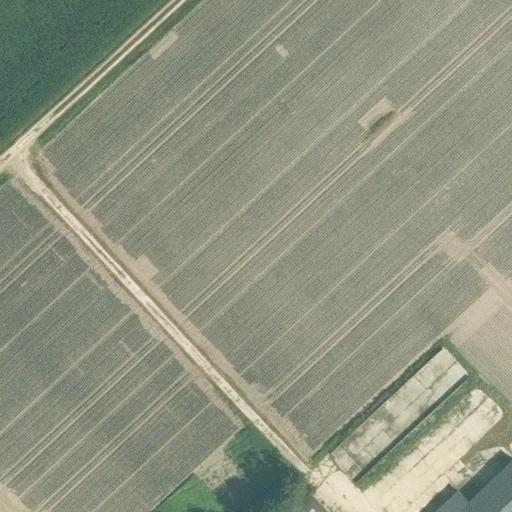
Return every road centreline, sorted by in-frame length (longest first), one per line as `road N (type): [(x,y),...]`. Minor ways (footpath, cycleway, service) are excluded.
road 1 (track): [(350,511),(14,164)]
road 2 (track): [(190,0),(0,177)]
